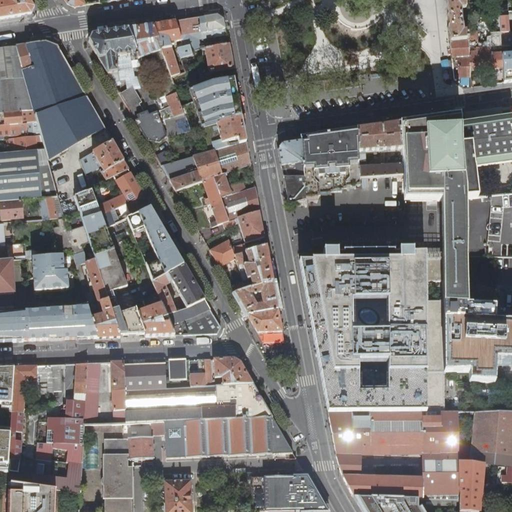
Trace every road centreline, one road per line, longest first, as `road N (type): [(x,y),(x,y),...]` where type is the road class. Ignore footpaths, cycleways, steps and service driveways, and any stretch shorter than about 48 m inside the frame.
road 1 (residential): [(243,342),(61,24)]
road 2 (residential): [(312,412),(266,162)]
road 3 (residential): [(0,358),(243,342)]
road 4 (residential): [(260,130),(500,94)]
road 5 (residential): [(61,24),(196,2)]
road 6 (residential): [(260,130),(234,0)]
